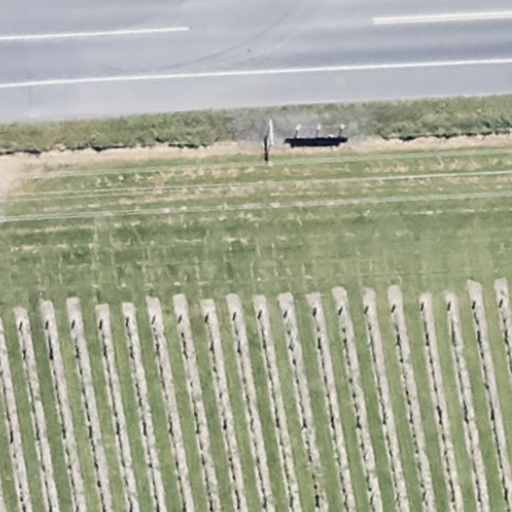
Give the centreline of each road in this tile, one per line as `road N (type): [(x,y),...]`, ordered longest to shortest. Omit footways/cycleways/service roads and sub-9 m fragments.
road 1 (primary): [(0,44),(297,37)]
road 2 (primary): [(297,37),(511,26)]
